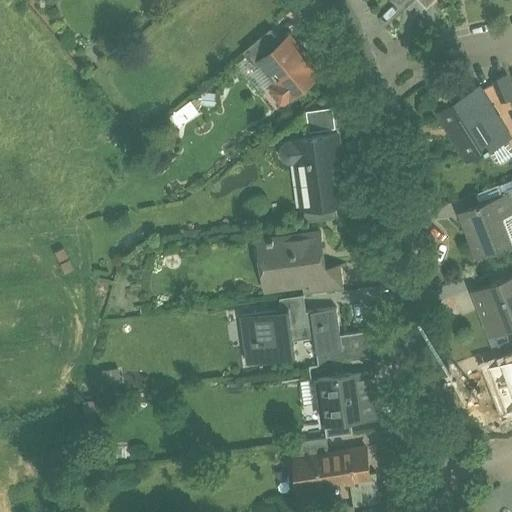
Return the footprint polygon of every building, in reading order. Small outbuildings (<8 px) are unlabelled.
[(273,28),(245,51),(257,66),(263,60),(262,59),(284,42),(273,28)] [(321,73),(291,36),(284,42),(262,59),(263,60),(281,82),(274,87),(274,90),(283,101),(286,101),(321,73)] [(511,83),(508,74),(496,79),(505,100),(511,97),(511,83)] [(481,86),(441,110),(442,112),(445,110),(454,125),(456,124),(468,142),(466,144),(467,145),(470,143),(477,155),(471,158),(472,160),(490,149),(491,150),(511,137),(511,135),(511,137),(480,88),(482,87),(481,86)] [(195,94),(167,115),(175,126),(203,105),(195,94)] [(334,108),(308,111),(311,132),(337,129),(334,108)] [(338,134),(296,140),(291,141),(287,142),(284,145),(282,149),(282,154),(283,158),(286,161),(290,163),(294,163),(299,162),(305,207),(317,205),(317,207),(337,204),(348,203),(338,134)] [(511,212),(505,195),(464,211),(481,256),(511,244),(502,217),(511,213),(511,212)] [(337,204),(317,207),(317,205),(305,207),(307,221),(339,217),(337,204)] [(323,231),(276,239),(276,237),(270,238),(270,240),(262,241),(262,243),(264,243),(269,283),(267,283),(267,286),(308,281),(328,278),(327,266),(323,233),(324,233),(323,231)] [(342,264),(327,266),(328,278),(308,281),(310,293),(346,288),(342,264)] [(511,275),(478,288),(495,333),(511,326),(511,275)] [(284,309),(243,314),(250,361),(298,355),(296,338),(317,336),(320,352),(343,349),(341,335),(337,307),(307,311),(305,294),(283,297),(284,309)] [(368,331),(341,335),(343,349),(320,352),(321,365),(343,362),(372,358),(368,331)] [(511,356),(492,364),(509,410),(511,409),(511,356)] [(321,365),(312,366),(313,379),(320,378),(320,377),(345,374),(343,362),(321,365)] [(375,378),(353,381),(352,373),(345,374),(320,377),(320,378),(324,407),(335,405),(337,419),(338,421),(352,419),(376,416),(374,400),(378,399),(375,378)] [(352,419),(338,421),(337,419),(326,421),(328,436),(354,433),(352,419)] [(328,436),(304,440),(306,456),(331,453),(328,436)] [(306,456),(300,457),(305,488),(352,481),(372,478),(371,474),(368,448),(331,453),(306,456)] [(372,478),(352,481),(356,505),(382,501),(378,473),(371,474),(372,478)]
